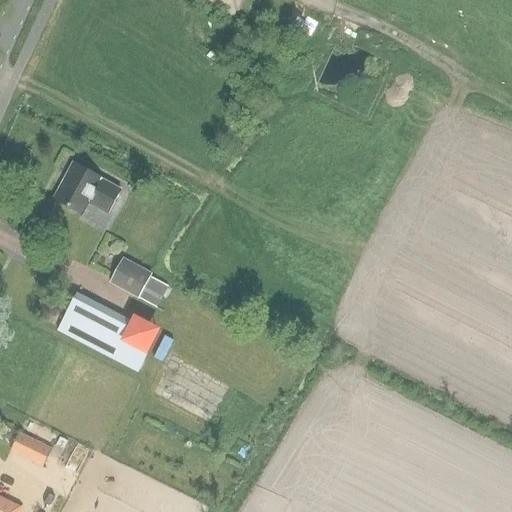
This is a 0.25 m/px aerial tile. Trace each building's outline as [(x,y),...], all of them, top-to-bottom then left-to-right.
[(203,0),(233,16),(241,0),(203,0)] [(264,0),(257,13),(306,40),(318,18),(286,0),(264,0)] [(78,217),(85,204),(106,215),(118,193),(97,181),(98,180),(71,166),(64,178),(66,179),(53,203),(78,217)] [(121,260),(108,284),(155,308),(166,287),(148,278),(150,275),(121,260)] [(121,345),(132,322),(76,294),(57,330),(138,372),(145,358),(121,345)] [(11,451),(42,468),(51,451),(20,434),(11,451)] [(0,499),(0,511),(19,511),(21,509),(0,499)]
